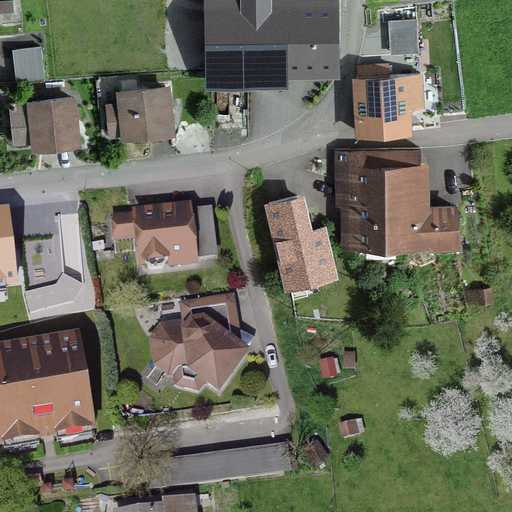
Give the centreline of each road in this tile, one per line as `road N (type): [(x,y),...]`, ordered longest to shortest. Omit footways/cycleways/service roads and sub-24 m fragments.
road 1 (residential): [(0,187),(218,166),(308,135)]
road 2 (residential): [(308,135),(511,125)]
road 3 (residential): [(308,135),(347,63),(354,0)]
